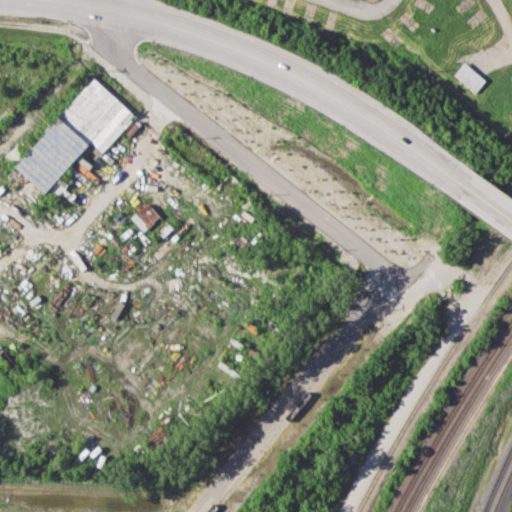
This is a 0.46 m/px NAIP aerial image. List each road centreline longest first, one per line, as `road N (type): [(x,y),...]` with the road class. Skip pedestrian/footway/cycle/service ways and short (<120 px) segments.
road 1 (residential): [(460,271),(436,260),(396,273),(376,261),(112,42),(118,12)]
road 2 (primary): [(53,0),(234,46),(323,89),(447,172)]
road 3 (residential): [(344,511),(455,324),(467,299),(460,271)]
